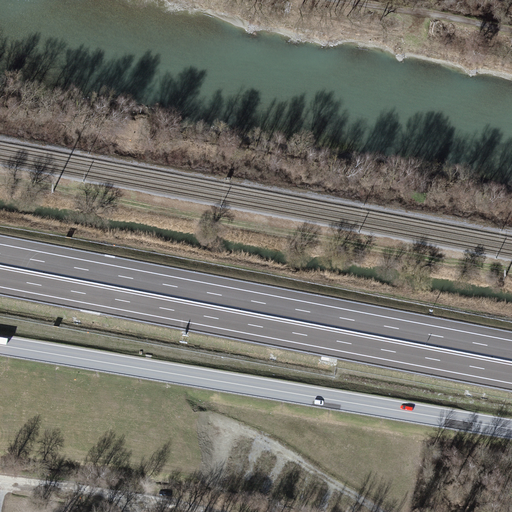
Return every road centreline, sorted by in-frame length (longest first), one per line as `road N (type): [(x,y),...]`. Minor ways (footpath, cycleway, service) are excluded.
road 1 (motorway): [(0,277),(511,374)]
road 2 (motorway): [(511,350),(0,253)]
road 3 (track): [(511,274),(0,179)]
road 4 (primary): [(0,345),(511,429)]
road 5 (residential): [(0,484),(180,511)]
road 6 (track): [(511,27),(366,0)]
